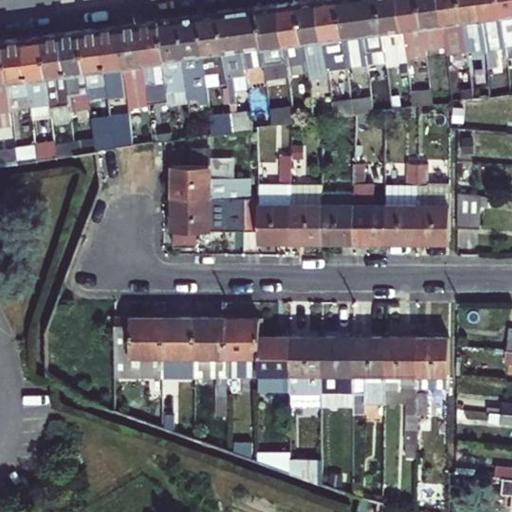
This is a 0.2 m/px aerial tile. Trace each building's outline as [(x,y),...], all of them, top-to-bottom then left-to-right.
[(323,40),(317,0),(309,0),(298,2),(304,42),(323,40)] [(317,0),(323,40),(343,37),(337,0),(317,0)] [(363,35),(357,0),(337,0),(343,37),(363,35)] [(357,0),(363,35),(382,32),(377,0),(357,0)] [(403,30),(399,0),(377,0),(382,32),(403,30)] [(415,28),(422,27),(418,0),(399,0),(403,30),(405,45),(417,44),(415,28)] [(442,24),(438,0),(418,0),(422,27),(442,24)] [(438,0),(442,24),(462,21),(459,0),(438,0)] [(482,19),(479,0),(459,0),(462,21),(482,19)] [(479,0),(482,19),(501,16),(499,0),(479,0)] [(511,0),(499,0),(501,16),(511,14),(511,0)] [(284,45),(304,42),(298,2),(278,4),(284,45)] [(284,45),(278,4),(257,7),(265,68),(286,65),(284,45)] [(245,71),(265,68),(257,7),(237,9),(245,71)] [(245,71),(237,9),(218,12),(226,73),(245,71)] [(206,76),(226,73),(218,12),(198,15),(206,76)] [(206,76),(198,15),(178,18),(187,83),(201,82),(201,87),(208,86),(207,81),(206,76)] [(167,82),(168,92),(188,89),(187,83),(178,18),(158,20),(164,61),(167,82)] [(138,23),(147,84),(150,107),(161,105),(158,83),(155,62),(164,61),(158,20),(138,23)] [(150,107),(147,84),(138,23),(119,25),(125,66),(128,87),(131,109),(150,107)] [(125,66),(119,25),(100,28),(108,89),(128,87),(125,66)] [(98,91),(108,89),(100,28),(81,30),(87,71),(88,81),(89,87),(97,86),(98,91)] [(61,33),(70,94),(81,93),(80,82),(79,73),(87,71),(81,30),(61,33)] [(61,33),(43,36),(48,77),(50,86),(52,103),(71,100),(70,94),(61,33)] [(48,77),(43,36),(23,38),(32,100),(32,106),(52,103),(50,86),(48,77)] [(22,101),(32,100),(23,38),(4,41),(10,82),(11,91),(12,97),(20,95),(22,101)] [(10,82),(4,41),(0,41),(0,103),(3,103),(2,93),(1,83),(10,82)] [(155,62),(158,83),(167,82),(164,61),(155,62)] [(395,106),(433,99),(431,87),(393,95),(395,106)] [(250,110),(211,114),(213,132),(252,127),(250,110)] [(132,116),(112,118),(116,150),(136,147),(132,116)] [(112,118),(94,121),(98,152),(102,152),(116,150),(112,118)] [(175,151),(174,199),(244,198),(248,198),(249,178),(209,179),(209,151),(175,151)] [(256,185),(256,198),(256,232),(256,238),(288,238),(288,184),(288,165),(278,165),(278,185),(256,185)] [(350,204),(351,239),(382,239),(382,205),(367,205),(367,185),(361,185),(361,166),(350,166),(350,186),(350,192),(350,204)] [(382,185),(382,205),(382,239),(414,240),(414,205),(415,186),(415,167),(405,167),(405,185),(382,185)] [(415,186),(414,205),(414,240),(448,240),(448,187),(424,187),(424,167),(415,167),(415,186)] [(317,238),(317,204),(317,192),(317,185),(317,184),(288,184),(288,238),(317,238)] [(317,192),(317,204),(317,238),(351,239),(350,204),(350,192),(317,192)] [(511,209),(511,198),(456,193),(455,225),(477,226),(478,206),(511,209)] [(244,198),(174,199),(173,246),(205,246),(205,232),(243,232),(244,198)] [(244,198),(243,232),(256,232),(256,198),(248,198),(244,198)] [(151,352),(152,315),(106,314),(105,372),(143,373),(143,393),(151,393),(151,373),(151,352)] [(186,315),(152,315),(151,352),(151,373),(151,393),(161,393),(161,373),(185,374),(185,352),(186,315)] [(218,353),(218,315),(186,315),(185,352),(185,374),(209,374),(209,394),(217,394),(217,374),(218,353)] [(249,371),(250,354),(251,334),(251,315),(218,315),(218,353),(217,374),(217,394),(228,394),(228,374),(249,374),(249,371)] [(283,371),(284,335),(251,334),(250,354),(249,371),(283,371)] [(292,393),(314,393),(314,371),(314,335),(284,335),(283,371),(283,393),(282,413),(291,413),(292,393)] [(347,372),(347,335),(314,335),(314,371),(314,393),(338,393),(338,413),(347,413),(347,393),(347,372)] [(347,335),(347,372),(379,372),(379,335),(347,335)] [(410,393),(410,388),(411,336),(379,335),(379,372),(378,393),(401,393),(401,414),(409,414),(410,393)] [(411,336),(410,388),(443,388),(444,336),(411,336)] [(282,413),(283,393),(274,393),(273,413),(282,413)] [(356,393),(347,393),(347,413),(356,413),(356,393)] [(410,393),(409,414),(419,414),(419,393),(410,393)] [(511,414),(504,414),(503,424),(511,424),(511,414)] [(322,466),(322,458),(293,456),(292,473),(318,475),(318,465),(322,466)] [(511,464),(500,464),(499,474),(511,475),(511,464)] [(511,475),(499,474),(497,489),(511,490),(511,475)]
